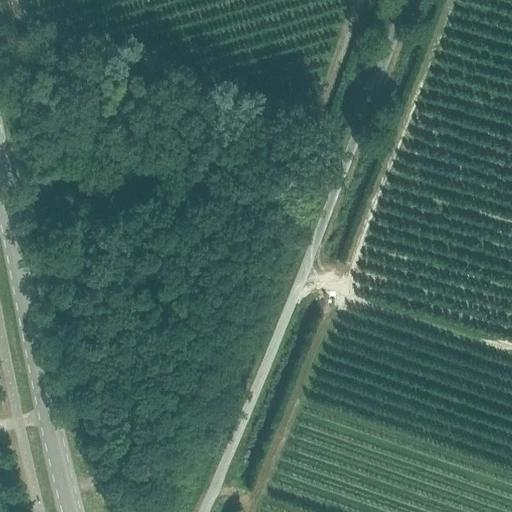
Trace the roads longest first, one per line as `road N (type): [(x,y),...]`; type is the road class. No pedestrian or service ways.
road 1 (unclassified): [(202,511),(406,0)]
road 2 (tertiary): [(72,511),(0,159)]
